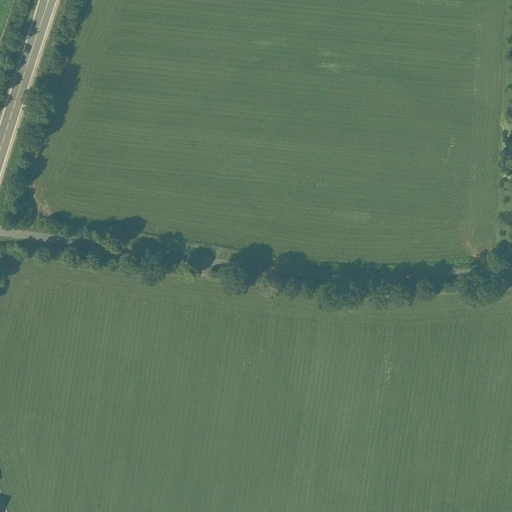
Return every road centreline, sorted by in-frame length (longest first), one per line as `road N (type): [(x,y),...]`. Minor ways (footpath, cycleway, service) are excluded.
road 1 (unclassified): [(0,230),(293,272),(511,266)]
road 2 (secondary): [(48,0),(0,150)]
